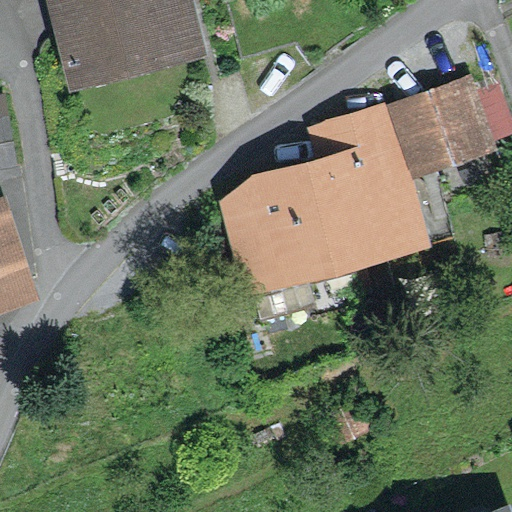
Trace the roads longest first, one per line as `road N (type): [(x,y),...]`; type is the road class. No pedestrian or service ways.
road 1 (unclassified): [(79,284),(448,0)]
road 2 (residential): [(0,53),(10,55),(21,84),(41,233),(79,284)]
road 3 (unclassified): [(0,406),(27,337),(79,284)]
